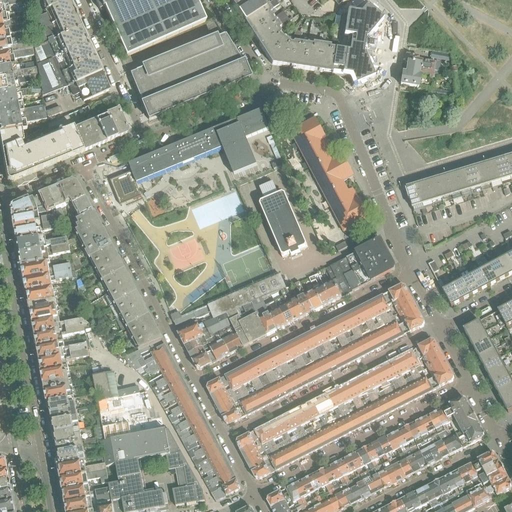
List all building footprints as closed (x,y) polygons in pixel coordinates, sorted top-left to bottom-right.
[(0,16),(5,16),(3,10),(21,6),(25,5),(24,0),(20,0),(6,3),(2,4),(0,4),(0,16)] [(69,1),(68,0),(42,0),(47,11),(69,1)] [(205,23),(198,5),(195,0),(94,0),(99,11),(104,9),(126,58),(180,34),(205,23)] [(229,0),(238,13),(258,0),(229,0)] [(271,14),(268,9),(265,5),(264,3),(262,5),(258,0),(238,13),(251,34),(272,20),(269,16),(271,14)] [(81,28),(69,1),(47,11),(48,11),(46,12),(47,15),(35,20),(38,27),(50,21),(57,39),(81,28)] [(335,51),(331,74),(351,77),(355,86),(374,78),(367,61),(364,56),(367,52),(368,51),(372,52),(373,46),(368,45),(369,43),(367,39),(382,22),(383,21),(367,7),(366,8),(361,15),(356,14),(347,12),(344,15),(342,24),(346,25),(344,36),(348,37),(347,43),(345,52),(335,51)] [(280,29),(283,27),(282,26),(283,26),(285,29),(291,24),(289,22),(289,21),(283,13),(272,20),(251,34),(269,60),(284,41),(279,37),(280,34),(278,31),(281,29),(280,29)] [(28,17),(6,22),(5,16),(0,16),(0,30),(29,25),(28,20),(28,17)] [(9,35),(24,32),(25,38),(31,37),(30,35),(30,31),(29,25),(0,30),(0,42),(10,41),(9,35)] [(335,51),(335,49),(321,46),(322,42),(325,43),(326,36),(323,36),(324,27),(319,26),(318,35),(320,35),(319,40),(309,38),(307,46),(303,70),(331,74),(335,51)] [(88,47),(87,44),(86,42),(87,41),(81,28),(57,39),(33,50),(35,57),(36,62),(42,61),(40,50),(50,46),(58,66),(64,64),(67,71),(95,60),(89,47),(88,47)] [(47,43),(44,33),(34,37),(32,38),(35,47),(37,46),(37,47),(47,43)] [(249,79),(247,75),(243,64),(242,65),(241,64),(226,39),(225,37),(217,40),(216,38),(213,39),(213,40),(202,44),(199,45),(188,50),(187,49),(185,50),(185,51),(174,56),(173,55),(171,56),(171,57),(159,62),(159,61),(157,62),(157,63),(146,67),(145,67),(143,68),(144,70),(130,75),(131,77),(132,77),(143,104),(142,104),(143,105),(142,106),(148,120),(249,79)] [(12,54),(33,50),(33,43),(11,47),(10,41),(0,42),(0,55),(7,55),(7,54),(12,53),(12,54)] [(303,70),(307,46),(293,44),(292,45),(289,45),(289,44),(284,41),(269,60),(272,65),(303,70)] [(62,73),(67,71),(64,64),(58,66),(50,46),(40,50),(42,61),(36,62),(37,69),(38,72),(38,76),(39,82),(40,88),(42,95),(43,100),(45,99),(56,94),(64,91),(63,89),(68,87),(62,73)] [(13,61),(35,57),(33,50),(12,54),(12,58),(8,59),(7,55),(0,55),(0,68),(14,66),(13,61)] [(449,62),(450,56),(432,53),(430,59),(449,62)] [(437,72),(438,65),(420,62),(421,61),(418,61),(418,59),(416,57),(408,56),(405,58),(403,57),(403,61),(405,61),(406,64),(407,64),(405,75),(403,74),(402,74),(402,75),(402,76),(401,84),(400,85),(400,84),(400,86),(401,86),(402,86),(403,86),(419,88),(421,76),(419,76),(419,75),(429,76),(429,79),(432,79),(433,77),(439,75),(437,72)] [(101,74),(95,60),(67,71),(62,73),(68,87),(69,89),(101,74)] [(0,82),(12,81),(16,80),(38,76),(38,72),(37,69),(15,72),(14,66),(0,68),(0,82)] [(109,91),(101,74),(69,89),(73,97),(80,94),(84,103),(109,91)] [(19,86),(39,82),(38,76),(16,80),(17,84),(12,85),(12,81),(0,82),(0,95),(20,92),(19,86)] [(21,99),(42,95),(40,88),(20,92),(0,95),(0,108),(22,105),(21,99)] [(452,100),(453,93),(430,90),(429,97),(452,100)] [(115,105),(111,97),(102,102),(105,109),(115,105)] [(46,115),(45,113),(44,107),(24,111),(22,105),(0,108),(0,122),(19,119),(23,118),(23,119),(46,115)] [(47,117),(61,111),(59,106),(45,112),(47,117)] [(126,131),(126,129),(118,111),(106,116),(107,117),(96,121),(106,144),(124,136),(126,131)] [(258,168),(246,140),(270,131),(264,117),(262,112),(129,165),(132,172),(137,185),(163,174),(223,150),(235,177),(258,168)] [(26,131),(25,125),(46,121),(46,115),(23,119),(24,122),(20,123),(19,119),(0,122),(0,135),(21,132),(26,131)] [(84,153),(74,130),(68,117),(48,126),(48,130),(57,128),(60,135),(22,150),(20,146),(23,144),(21,132),(0,135),(0,145),(6,180),(7,181),(8,183),(10,183),(11,183),(84,153)] [(348,192),(343,183),(354,177),(342,157),(332,162),(327,153),(332,150),(315,120),(290,133),(344,234),(369,220),(353,190),(348,192)] [(106,144),(96,121),(74,130),(84,153),(106,144)] [(511,180),(505,160),(495,163),(501,183),(511,180)] [(284,166),(282,161),(272,165),(274,170),(284,166)] [(501,183),(495,163),(485,166),(491,186),(501,183)] [(491,186),(485,166),(475,169),(481,189),(491,186)] [(481,189),(475,169),(466,172),(471,192),(472,191),(474,200),(479,199),(477,190),(481,189)] [(124,175),(111,180),(119,200),(132,194),(134,199),(142,196),(137,185),(132,172),(124,175)] [(471,192),(466,172),(456,175),(462,194),(471,192)] [(462,194),(456,175),(446,178),(452,197),(462,194)] [(452,197),(446,178),(436,181),(442,200),(452,197)] [(442,200),(436,181),(427,184),(432,203),(442,200)] [(87,200),(81,189),(80,189),(78,185),(73,183),(69,185),(59,189),(66,206),(72,203),(74,207),(87,200)] [(432,203),(427,184),(417,187),(425,215),(428,215),(425,206),(432,203)] [(425,215),(417,187),(407,190),(412,209),(420,207),(423,216),(425,215)] [(66,206),(59,189),(50,193),(61,219),(65,217),(61,209),(66,206)] [(61,219),(50,193),(41,196),(41,197),(34,200),(34,199),(20,205),(15,207),(12,212),(14,216),(14,217),(41,212),(41,215),(48,213),(48,214),(52,213),(54,217),(55,221),(61,219)] [(308,248),(284,193),(259,204),(283,259),(308,248)] [(93,213),(87,200),(74,207),(81,220),(93,213)] [(55,224),(55,221),(54,217),(40,219),(39,215),(41,215),(41,212),(14,217),(14,219),(13,219),(16,231),(37,227),(36,223),(43,222),(43,226),(55,224)] [(106,237),(93,213),(81,220),(78,222),(80,226),(77,228),(79,231),(77,232),(85,248),(106,237)] [(45,238),(44,233),(56,231),(55,224),(43,226),(44,231),(37,232),(37,227),(16,231),(18,243),(45,238)] [(119,260),(106,237),(85,248),(98,271),(119,260)] [(52,250),(69,247),(68,240),(48,243),(47,238),(45,238),(18,243),(20,256),(48,251),(52,250)] [(395,269),(387,254),(381,242),(347,260),(362,289),(394,272),(395,269)] [(348,248),(346,243),(336,248),(339,253),(348,248)] [(50,258),(70,254),(69,247),(52,250),(53,255),(51,255),(49,253),(48,251),(20,256),(23,269),(49,264),(51,264),(50,258)] [(511,265),(508,258),(499,262),(497,259),(507,278),(511,275),(511,265)] [(81,265),(78,259),(73,262),(74,265),(75,268),(81,265)] [(497,259),(488,264),(498,283),(507,278),(497,259)] [(131,283),(125,271),(119,260),(98,271),(104,283),(99,286),(102,292),(107,289),(110,294),(131,283)] [(362,289),(347,260),(326,270),(333,283),(332,283),(340,300),(362,289)] [(440,271),(435,262),(429,265),(434,274),(438,272),(440,271)] [(51,273),(55,272),(55,275),(72,272),(71,266),(50,269),(49,264),(23,269),(24,275),(22,277),(23,281),(51,276),(51,273)] [(488,264),(479,269),(489,288),(498,283),(488,264)] [(479,269),(470,274),(480,293),(489,288),(479,269)] [(52,283),(73,280),(76,279),(75,272),(72,273),(72,272),(55,275),(56,279),(51,278),(51,276),(23,281),(24,286),(26,288),(27,294),(53,289),(52,283)] [(251,304),(280,292),(286,290),(284,284),(294,279),(292,272),(281,277),(281,276),(276,279),(182,319),(173,323),(174,323),(177,328),(197,319),(202,319),(211,315),(213,320),(229,314),(243,308),(244,309),(252,305),(251,304)] [(470,274),(461,278),(471,297),(480,293),(470,274)] [(331,305),(317,276),(314,278),(309,280),(311,284),(316,282),(318,286),(313,288),(315,292),(323,309),(331,305)] [(340,300),(332,283),(324,287),(318,276),(317,276),(331,305),(340,300)] [(461,278),(452,283),(462,302),(464,302),(463,302),(471,297),(461,278)] [(86,292),(81,280),(77,282),(79,296),(86,292)] [(323,309),(315,292),(309,294),(306,286),(307,285),(305,282),(302,283),(300,284),(314,313),(323,309)] [(143,306),(131,283),(110,294),(116,306),(111,309),(117,319),(143,306)] [(314,313),(300,284),(300,283),(294,286),(298,293),(299,293),(301,299),(296,301),(305,318),(314,313)] [(452,283),(441,289),(452,308),(462,302),(452,283)] [(409,296),(406,289),(402,288),(383,297),(388,307),(393,305),(409,296)] [(58,308),(55,295),(55,294),(54,294),(53,289),(27,294),(28,294),(29,298),(29,299),(29,302),(29,306),(30,311),(49,308),(49,310),(58,308)] [(305,318),(296,301),(292,303),(288,297),(289,296),(286,290),(280,292),(283,298),(294,324),(305,318)] [(265,307),(274,302),(283,298),(280,292),(251,304),(252,305),(257,316),(267,337),(277,332),(265,307)] [(415,306),(409,296),(393,305),(398,315),(415,306)] [(390,311),(388,307),(383,297),(375,301),(386,321),(393,317),(392,314),(388,316),(387,314),(390,311)] [(294,324),(283,298),(274,302),(278,310),(278,311),(285,328),(294,324)] [(386,321),(375,301),(368,305),(376,319),(379,317),(383,323),(386,321)] [(285,328),(278,311),(278,310),(274,302),(265,307),(277,332),(285,328)] [(267,337),(257,316),(252,305),(244,309),(243,308),(229,314),(235,324),(232,326),(233,328),(232,329),(243,350),(267,337)] [(376,319),(368,305),(361,309),(372,328),(375,327),(372,321),(376,319)] [(155,328),(149,317),(143,306),(117,319),(117,320),(116,321),(120,327),(116,329),(118,334),(128,328),(134,340),(155,328)] [(420,316),(415,306),(398,315),(403,325),(420,316)] [(504,323),(505,326),(508,332),(511,329),(511,315),(508,307),(498,313),(502,319),(504,323)] [(59,318),(57,312),(58,312),(58,308),(49,310),(49,308),(30,311),(31,317),(33,319),(33,320),(33,324),(60,319),(60,318),(59,318)] [(372,328),(361,309),(354,312),(362,326),(365,324),(367,327),(363,329),(365,332),(368,330),(372,328)] [(362,326),(354,312),(346,316),(357,336),(365,332),(363,329),(362,327),(358,329),(358,328),(362,326)] [(171,317),(173,323),(182,319),(180,314),(171,317)] [(226,332),(230,330),(232,329),(233,328),(232,326),(235,324),(229,314),(213,320),(178,335),(184,347),(203,338),(205,342),(212,338),(213,338),(214,338),(217,337),(216,337),(219,335),(226,332)] [(357,336),(346,316),(340,319),(347,333),(351,332),(354,337),(357,336)] [(404,338),(423,328),(424,324),(420,316),(403,325),(399,327),(398,328),(404,338)] [(404,338),(398,328),(399,327),(397,323),(393,325),(392,324),(396,323),(393,317),(386,321),(397,341),(404,338)] [(35,337),(62,332),(61,328),(66,327),(66,331),(84,328),(90,327),(83,321),(61,324),(60,319),(33,324),(34,324),(33,324),(34,332),(35,337)] [(347,333),(340,319),(332,323),(343,343),(350,339),(349,336),(345,338),(344,335),(347,333)] [(397,341),(386,321),(383,323),(386,328),(382,330),(390,345),(397,341)] [(480,322),(464,331),(469,341),(485,333),(480,322)] [(343,343),(332,323),(326,327),(333,341),(337,339),(340,345),(343,343)] [(333,341),(326,327),(318,330),(329,350),(332,348),(333,349),(336,347),(335,345),(332,347),(329,343),(333,341)] [(390,345),(382,330),(378,332),(375,327),(372,328),(383,348),(390,345)] [(69,343),(67,338),(78,336),(79,341),(86,340),(85,334),(84,328),(66,331),(67,335),(63,336),(62,332),(35,337),(36,342),(37,349),(69,343)] [(164,345),(162,342),(155,328),(134,340),(139,348),(140,351),(123,358),(142,378),(148,375),(147,371),(144,372),(142,369),(146,366),(145,363),(143,358),(142,359),(141,355),(157,348),(164,345)] [(383,348),(372,328),(368,330),(365,332),(367,336),(370,334),(371,336),(368,338),(376,352),(383,348)] [(243,350),(232,329),(230,330),(226,332),(237,353),(243,350)] [(329,350),(318,330),(312,334),(322,354),(329,350)] [(237,353),(226,332),(219,335),(230,356),(237,353)] [(368,338),(367,336),(365,332),(357,336),(364,348),(368,356),(376,352),(368,338)] [(485,333),(469,341),(470,342),(474,350),(490,342),(485,333)] [(310,348),(315,357),(318,356),(320,355),(322,354),(312,334),(304,337),(310,348)] [(230,356),(219,335),(216,337),(217,337),(214,338),(213,338),(212,338),(224,360),(230,356)] [(364,348),(357,336),(354,337),(357,343),(353,345),(361,359),(368,356),(364,348)] [(310,348),(304,337),(297,341),(308,361),(305,355),(308,353),(311,359),(315,357),(310,348)] [(188,354),(207,345),(205,342),(203,338),(184,347),(185,348),(188,354)] [(224,360),(212,338),(205,342),(207,345),(209,349),(210,349),(211,352),(217,363),(224,360)] [(361,359),(353,345),(352,346),(351,344),(352,343),(350,339),(343,343),(346,348),(354,363),(361,359)] [(66,356),(66,352),(70,351),(71,356),(89,352),(88,348),(87,346),(86,340),(79,341),(80,347),(70,349),(69,343),(37,349),(39,357),(39,361),(66,356)] [(308,361),(297,341),(290,345),(292,348),(301,365),(308,361)] [(115,350),(106,342),(103,345),(112,353),(115,350)] [(422,360),(423,360),(440,350),(436,343),(431,342),(415,351),(419,359),(421,358),(422,360)] [(490,342),(474,350),(479,359),(495,351),(490,342)] [(354,363),(346,348),(343,343),(340,345),(343,350),(339,352),(347,367),(354,363)] [(207,355),(205,352),(209,349),(207,345),(188,354),(193,362),(193,363),(207,355)] [(301,365),(292,348),(290,345),(283,349),(290,362),(294,361),(296,363),(292,365),(294,368),(301,365)] [(154,362),(169,354),(165,347),(162,348),(151,354),(153,358),(145,363),(146,366),(154,362)] [(347,367),(339,352),(336,354),(333,349),(332,348),(329,350),(340,370),(347,367)] [(290,362),(283,349),(276,352),(287,372),(294,368),(292,365),(288,367),(287,364),(290,362)] [(340,370),(329,350),(322,354),(324,358),(326,357),(327,358),(325,359),(333,374),(340,370)] [(445,361),(440,350),(423,360),(428,370),(445,361)] [(495,351),(479,359),(484,368),(500,360),(495,351)] [(68,363),(90,359),(89,352),(71,356),(71,359),(67,360),(66,356),(39,361),(40,366),(42,374),(69,369),(68,363)] [(217,363),(211,352),(207,355),(193,363),(197,370),(201,371),(217,363)] [(276,352),(269,356),(276,370),(279,376),(287,372),(276,352)] [(420,366),(418,362),(413,352),(405,356),(415,376),(419,374),(424,371),(422,368),(421,369),(419,367),(420,366)] [(148,375),(173,362),(169,354),(154,362),(156,366),(147,371),(148,375)] [(325,359),(324,358),(322,354),(320,355),(323,360),(321,361),(318,356),(315,357),(326,377),(333,374),(325,359)] [(269,356),(261,359),(272,379),(279,376),(276,370),(269,356)] [(415,376),(405,356),(397,360),(405,374),(409,372),(406,374),(408,379),(415,376)] [(326,377),(315,357),(311,359),(314,365),(313,366),(310,360),(308,361),(310,364),(311,367),(319,381),(326,377)] [(261,359),(254,363),(265,383),(269,381),(272,379),(261,359)] [(405,374),(397,360),(391,363),(401,383),(408,379),(406,374),(402,376),(405,374)] [(500,360),(484,368),(489,377),(504,369),(500,360)] [(319,381),(311,367),(307,369),(306,366),(310,364),(308,361),(301,365),(312,385),(319,381)] [(450,371),(445,361),(428,370),(433,379),(450,371)] [(162,376),(176,368),(173,362),(148,375),(150,378),(160,372),(162,376)] [(265,383),(254,363),(247,367),(258,387),(265,383)] [(401,383),(391,363),(384,367),(394,387),(401,383)] [(301,365),(294,368),(297,374),(305,388),(312,385),(301,365)] [(258,387),(247,367),(240,370),(247,385),(250,388),(251,390),(258,387)] [(394,387),(384,367),(377,370),(387,390),(394,387)] [(158,387),(180,375),(176,368),(162,376),(164,379),(156,384),(158,387)] [(297,374),(294,368),(287,372),(297,392),(305,388),(297,374)] [(71,389),(68,375),(70,375),(69,369),(42,374),(44,387),(45,392),(65,389),(65,390),(71,389)] [(504,369),(489,377),(493,386),(509,378),(504,369)] [(247,385),(240,370),(232,374),(243,394),(251,390),(250,388),(246,390),(244,386),(247,385)] [(387,390),(377,370),(369,374),(377,388),(381,386),(384,392),(387,390)] [(453,382),(454,379),(450,371),(433,379),(428,382),(433,392),(453,382)] [(297,392),(287,372),(279,376),(290,396),(297,392)] [(118,394),(114,374),(93,378),(98,404),(115,400),(138,395),(137,390),(118,394)] [(230,386),(232,390),(234,394),(236,398),(243,394),(232,374),(226,378),(230,386)] [(377,388),(369,374),(362,378),(373,398),(376,396),(373,390),(377,388)] [(433,392),(428,382),(427,380),(428,379),(426,376),(425,376),(426,378),(422,380),(419,374),(415,376),(425,396),(433,392)] [(170,390),(184,382),(180,375),(158,387),(152,390),(156,397),(164,393),(162,390),(168,386),(170,390)] [(290,396),(279,376),(272,379),(283,399),(290,396)] [(425,396),(415,376),(408,379),(411,384),(414,382),(415,383),(411,385),(419,400),(425,396)] [(227,388),(230,386),(226,378),(209,386),(207,390),(211,398),(226,390),(228,390),(227,388)] [(373,398),(362,378),(355,381),(363,396),(366,394),(368,396),(364,398),(366,401),(373,398)] [(511,382),(509,378),(493,386),(498,395),(511,388),(511,387),(511,382)] [(283,399),(272,379),(269,381),(272,387),(268,389),(276,403),(283,399)] [(419,400),(411,385),(408,387),(407,385),(410,383),(411,384),(408,379),(401,383),(412,403),(419,400)] [(363,396),(355,381),(348,385),(358,405),(362,403),(359,398),(363,396)] [(161,404),(188,390),(184,382),(170,390),(172,394),(163,398),(161,399),(159,401),(161,404)] [(276,403),(268,389),(265,383),(258,387),(269,406),(276,403)] [(412,403),(401,383),(394,387),(396,390),(400,388),(401,391),(397,392),(405,407),(412,403)] [(358,405),(348,385),(341,389),(348,403),(352,401),(355,407),(351,409),(350,405),(351,409),(358,405)] [(269,406),(258,387),(251,390),(252,392),(256,390),(257,394),(254,396),(262,410),(269,406)] [(405,407),(397,392),(396,390),(394,387),(387,390),(397,411),(405,407)] [(511,387),(511,388),(498,395),(502,402),(502,403),(503,404),(511,399),(511,387)] [(74,399),(73,394),(71,394),(71,389),(65,390),(65,389),(45,392),(47,404),(74,399)] [(334,392),(344,412),(351,409),(350,405),(348,403),(341,389),(334,392)] [(177,404),(192,397),(188,390),(161,404),(162,407),(175,400),(177,404)] [(215,404),(234,394),(232,390),(227,392),(226,390),(211,398),(215,404)] [(262,410),(254,396),(250,398),(248,394),(252,392),(251,390),(243,394),(254,414),(262,410)] [(397,411),(387,390),(384,392),(380,394),(382,398),(386,396),(387,398),(383,400),(390,414),(397,411)] [(344,412),(334,392),(326,396),(334,410),(338,408),(339,411),(335,412),(337,416),(341,414),(344,412)] [(238,401),(236,398),(234,394),(215,404),(219,412),(238,401)] [(236,398),(238,401),(243,410),(247,418),(254,414),(243,394),(236,398)] [(390,414),(383,400),(379,401),(378,399),(382,398),(380,394),(376,396),(373,398),(383,418),(390,414)] [(334,410),(326,396),(319,400),(330,420),(333,418),(330,412),(334,410)] [(173,416),(195,404),(192,397),(177,404),(179,408),(171,412),(173,416)] [(383,418),(373,398),(366,401),(367,403),(371,401),(373,405),(369,407),(376,421),(383,418)] [(76,411),(74,399),(47,404),(48,411),(50,412),(51,412),(52,416),(51,416),(51,417),(69,413),(69,412),(76,411)] [(511,399),(503,404),(508,414),(511,412),(511,399)] [(122,439),(115,400),(98,404),(101,420),(102,427),(105,442),(122,439)] [(330,420),(319,400),(312,403),(320,418),(324,416),(325,418),(321,420),(323,423),(323,424),(323,423),(327,422),(330,420)] [(448,419),(470,408),(466,401),(462,400),(443,410),(448,419)] [(223,420),(243,410),(238,401),(219,412),(223,420)] [(376,421),(369,407),(365,409),(364,407),(367,405),(367,403),(366,401),(362,403),(358,405),(369,425),(376,421)] [(320,418),(312,403),(305,407),(316,427),(319,425),(316,419),(320,418)] [(185,418),(199,411),(195,404),(173,416),(175,419),(183,415),(185,418)] [(369,425),(358,405),(351,409),(354,414),(362,429),(369,425)] [(316,427),(305,407),(298,410),(306,425),(309,423),(312,429),(316,427)] [(480,428),(470,408),(448,419),(450,423),(455,420),(462,433),(457,435),(458,439),(480,428)] [(362,429),(354,414),(351,409),(344,412),(355,432),(362,429)] [(230,426),(247,418),(243,410),(223,420),(226,425),(230,426)] [(306,425),(298,410),(291,414),(302,434),(305,432),(302,427),(306,425)] [(450,424),(450,423),(448,419),(443,410),(436,413),(446,434),(450,432),(447,426),(450,424)] [(80,431),(77,414),(76,411),(69,412),(69,413),(51,417),(52,423),(53,423),(54,427),(53,428),(52,429),(53,436),(80,431)] [(177,432),(203,418),(199,411),(185,418),(187,422),(181,424),(179,421),(172,425),(177,432)] [(355,432),(344,412),(341,414),(344,420),(340,422),(348,436),(355,432)] [(446,434),(436,413),(429,417),(439,437),(446,434)] [(302,434),(291,414),(283,418),(291,432),(295,430),(298,436),(302,434)] [(439,437),(429,417),(421,421),(432,441),(439,437)] [(193,432),(207,425),(203,418),(177,432),(180,439),(189,434),(187,431),(191,429),(193,432)] [(291,432),(283,418),(277,421),(287,441),(291,440),(288,434),(291,432)] [(348,436),(340,422),(337,424),(333,418),(330,420),(341,440),(348,436)] [(341,440),(330,420),(327,422),(329,427),(326,429),(323,423),(323,424),(326,429),(334,443),(341,440)] [(277,439),(278,441),(280,445),(287,441),(277,421),(269,425),(277,439)] [(432,441),(421,421),(414,424),(422,439),(425,444),(432,441)] [(326,429),(323,424),(323,423),(319,425),(316,427),(327,447),(334,443),(326,429)] [(422,439),(414,424),(407,428),(418,448),(425,444),(422,439)] [(184,446),(211,432),(207,425),(193,432),(195,436),(191,438),(189,434),(180,439),(184,446)] [(277,439),(269,425),(262,429),(273,449),(277,447),(274,443),(273,441),(277,439)] [(102,427),(98,427),(96,428),(98,443),(101,443),(105,442),(102,427)] [(327,447),(316,427),(312,429),(309,430),(319,451),(327,447)] [(418,448),(407,428),(400,432),(408,446),(411,444),(413,447),(410,449),(411,451),(418,448)] [(483,440),(484,436),(480,428),(458,439),(464,450),(483,440)] [(273,449),(262,429),(255,432),(260,441),(263,446),(266,445),(270,451),(273,449)] [(168,511),(169,511),(166,493),(155,495),(155,492),(144,494),(139,462),(167,457),(169,472),(184,469),(188,489),(173,491),(176,508),(187,506),(187,509),(198,506),(198,504),(205,502),(203,492),(180,450),(169,430),(122,439),(105,442),(101,443),(104,459),(106,468),(116,466),(119,484),(109,486),(110,490),(111,496),(112,503),(113,508),(114,508),(114,511),(168,511)] [(305,433),(305,432),(302,434),(312,454),(319,451),(309,430),(305,433)] [(91,444),(91,441),(86,441),(85,436),(81,437),(80,431),(53,436),(54,442),(56,443),(57,443),(57,447),(57,448),(58,451),(77,448),(76,445),(83,444),(82,443),(84,442),(85,445),(91,444)] [(200,446),(214,439),(211,432),(184,446),(188,453),(198,447),(196,444),(198,443),(200,446)] [(240,451),(260,441),(255,432),(238,441),(237,445),(240,451)] [(408,446),(400,432),(393,435),(403,455),(410,452),(408,449),(405,451),(404,448),(408,446)] [(464,450),(458,439),(457,435),(453,438),(450,432),(446,434),(439,437),(450,457),(464,450)] [(312,454),(302,434),(298,436),(294,438),(297,442),(300,440),(301,441),(297,443),(305,458),(312,454)] [(403,455),(393,435),(386,439),(393,453),(397,451),(400,457),(403,455)] [(450,457),(439,437),(432,441),(443,461),(450,457)] [(305,458),(297,443),(297,442),(294,438),(291,440),(287,441),(298,462),(305,458)] [(192,460),(218,446),(214,439),(200,446),(202,450),(199,452),(197,448),(198,447),(188,453),(192,460)] [(393,453),(386,439),(378,443),(389,463),(392,461),(389,455),(393,453)] [(264,448),(263,446),(260,441),(240,451),(244,458),(264,448)] [(298,462),(287,441),(280,445),(283,451),(291,465),(298,462)] [(443,461),(432,441),(425,444),(425,445),(429,443),(429,444),(426,446),(436,464),(443,461)] [(389,463),(378,443),(371,446),(379,461),(383,458),(385,462),(381,465),(382,467),(386,465),(389,463)] [(86,462),(83,446),(83,444),(76,445),(77,448),(58,451),(58,455),(59,455),(59,459),(58,461),(59,467),(85,463),(86,462)] [(436,464),(426,446),(422,449),(421,447),(425,445),(425,444),(418,448),(428,468),(436,464)] [(280,445),(277,447),(273,449),(283,469),(291,465),(283,451),(280,445)] [(208,461),(222,453),(218,446),(192,460),(196,467),(200,465),(198,461),(206,457),(208,461)] [(379,461),(371,446),(364,450),(375,470),(378,468),(375,463),(379,461)] [(266,453),(266,452),(264,448),(244,458),(248,466),(268,456),(266,453)] [(428,468),(418,448),(411,451),(410,451),(412,454),(416,452),(417,455),(414,457),(421,472),(428,468)] [(283,469),(273,449),(270,451),(266,452),(266,453),(268,456),(272,464),(276,472),(283,469)] [(375,470),(364,450),(357,454),(364,468),(368,466),(370,469),(366,471),(368,473),(375,470)] [(414,457),(412,454),(410,451),(410,452),(403,455),(414,475),(421,472),(414,457)] [(203,472),(226,460),(222,453),(208,461),(200,465),(196,467),(198,471),(201,469),(203,472)] [(364,468),(357,454),(350,457),(361,477),(364,475),(361,470),(364,468)] [(414,475),(403,455),(400,457),(403,462),(399,464),(407,479),(414,475)] [(476,472),(498,461),(495,456),(491,455),(472,464),(476,472)] [(252,473),(272,464),(268,456),(248,466),(252,473)] [(361,477),(350,457),(343,461),(351,475),(354,473),(357,479),(361,477)] [(107,471),(106,468),(104,459),(98,460),(98,462),(102,462),(103,465),(86,468),(85,463),(59,467),(61,479),(107,471)] [(407,479),(399,464),(395,466),(394,464),(397,462),(396,459),(392,461),(389,463),(400,483),(407,479)] [(208,478),(229,467),(226,460),(203,472),(205,475),(207,475),(208,478)] [(351,475),(343,461),(336,464),(346,484),(349,483),(347,477),(351,475)] [(481,482),(503,471),(498,461),(476,472),(481,482)] [(400,483),(389,463),(386,465),(389,470),(385,472),(393,486),(400,483)] [(276,472),(272,464),(252,473),(255,480),(259,481),(276,472)] [(346,484),(336,464),(328,468),(336,482),(340,480),(342,484),(343,486),(346,484)] [(481,482),(476,472),(472,464),(465,468),(475,488),(479,486),(482,484),(481,482)] [(233,475),(229,467),(208,478),(204,481),(208,488),(233,475)] [(393,486),(385,472),(382,467),(378,469),(378,468),(375,470),(385,490),(393,486)] [(336,482),(328,468),(322,472),(332,492),(339,488),(338,486),(336,482)] [(475,488),(465,468),(458,472),(468,492),(475,488)] [(385,490),(375,470),(368,473),(369,476),(373,474),(375,477),(371,479),(379,493),(385,490)] [(88,482),(108,478),(107,471),(61,479),(63,492),(64,492),(89,488),(88,482)] [(508,481),(503,471),(481,482),(482,484),(483,486),(484,487),(486,491),(492,488),(508,481)] [(332,492),(322,472),(315,475),(322,490),(326,488),(329,493),(332,492)] [(468,492),(458,472),(451,476),(461,495),(468,492)] [(379,493),(371,479),(369,476),(368,473),(364,475),(361,477),(371,497),(379,493)] [(222,489),(237,481),(233,475),(208,488),(211,495),(218,491),(216,487),(221,485),(222,489)] [(322,490),(315,475),(307,479),(318,499),(321,498),(324,496),(323,494),(320,495),(318,492),(322,490)] [(461,495),(451,476),(444,479),(451,493),(452,495),(454,499),(457,497),(461,495)] [(371,497),(361,477),(357,479),(353,481),(355,483),(357,486),(364,501),(371,497)] [(318,499),(307,479),(300,483),(308,497),(312,495),(315,501),(318,499)] [(451,493),(444,479),(437,483),(447,502),(449,501),(454,499),(452,495),(448,497),(447,495),(451,493)] [(216,503),(239,492),(240,488),(237,481),(222,489),(218,491),(211,495),(216,503)] [(364,501),(357,486),(353,488),(351,485),(355,483),(353,481),(349,483),(346,484),(357,504),(364,501)] [(491,501),(511,491),(511,487),(508,481),(492,488),(486,491),(491,501)] [(0,503),(10,502),(8,490),(7,484),(7,483),(0,484),(0,503)] [(308,497),(300,483),(293,486),(303,506),(307,504),(304,499),(308,497)] [(447,502),(437,483),(429,486),(437,500),(440,498),(442,502),(439,504),(440,506),(441,505),(447,502)] [(357,504),(346,484),(343,486),(339,488),(341,491),(342,494),(350,508),(357,504)] [(303,506),(293,486),(286,490),(288,494),(290,499),(293,504),(297,502),(299,506),(295,508),(297,510),(303,506)] [(437,500),(429,486),(422,490),(433,509),(440,506),(439,504),(438,504),(436,501),(437,500)] [(486,491),(484,487),(483,486),(475,490),(483,506),(491,501),(486,491)] [(111,496),(110,490),(96,493),(90,494),(89,488),(64,492),(66,504),(111,496)] [(350,508),(342,494),(338,496),(337,493),(341,491),(339,488),(332,492),(343,511),(350,508)] [(422,490),(415,494),(423,508),(429,504),(432,510),(433,509),(422,490)] [(483,506),(475,490),(467,494),(469,498),(476,510),(483,506)] [(342,511),(343,511),(332,492),(329,493),(325,495),(326,498),(330,496),(332,499),(328,501),(333,511),(342,511)] [(271,509),(290,499),(288,494),(283,497),(281,493),(269,499),(267,503),(271,509)] [(423,508),(415,494),(408,497),(415,511),(419,511),(419,510),(423,508)] [(471,511),(476,510),(469,498),(464,501),(461,495),(457,497),(465,511),(471,511)] [(91,511),(94,511),(93,506),(112,503),(111,496),(66,504),(66,511),(91,511)] [(415,511),(408,497),(401,501),(406,511),(415,511)] [(465,511),(457,497),(454,499),(449,501),(451,504),(451,505),(455,503),(456,504),(452,506),(455,511),(465,511)] [(333,511),(328,501),(324,503),(321,498),(318,499),(325,511),(333,511)] [(281,511),(289,508),(287,505),(289,504),(290,505),(292,507),(294,506),(293,504),(290,499),(271,509),(272,511),(281,511)] [(325,511),(318,499),(315,501),(311,503),(312,505),(316,503),(317,506),(314,508),(315,511),(325,511)] [(406,511),(401,501),(393,505),(396,511),(406,511)] [(455,511),(452,506),(449,508),(447,505),(451,504),(449,501),(447,502),(441,505),(445,511),(455,511)] [(11,511),(10,502),(0,503),(0,511),(11,511)] [(315,511),(314,508),(310,510),(308,507),(312,505),(311,503),(307,504),(303,506),(306,511),(315,511)]
